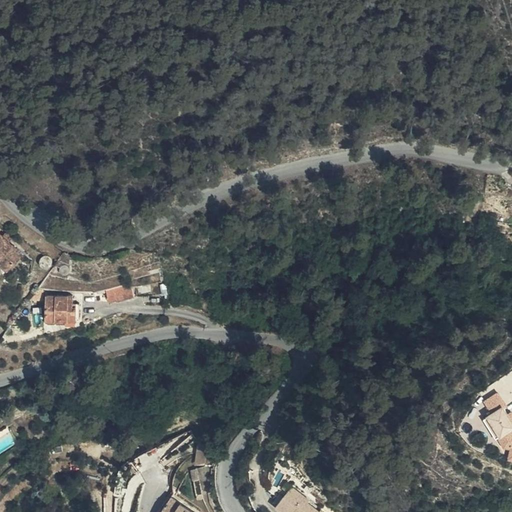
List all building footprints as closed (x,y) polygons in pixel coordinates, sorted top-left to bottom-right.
[(0,244),(0,266),(13,252),(2,242),(0,244)] [(124,298),(121,283),(97,288),(100,302),(124,298)] [(35,316),(68,314),(67,296),(59,296),(59,290),(33,292),(35,316)] [(500,400),(485,408),(497,429),(494,430),(500,440),(511,443),(510,447),(511,447),(511,427),(510,427),(507,423),(511,420),(500,400)] [(497,429),(485,408),(480,411),(492,432),(494,430),(497,429)] [(329,511),(291,485),(277,504),(288,511),(329,511)] [(157,511),(188,511),(168,497),(157,511)]
